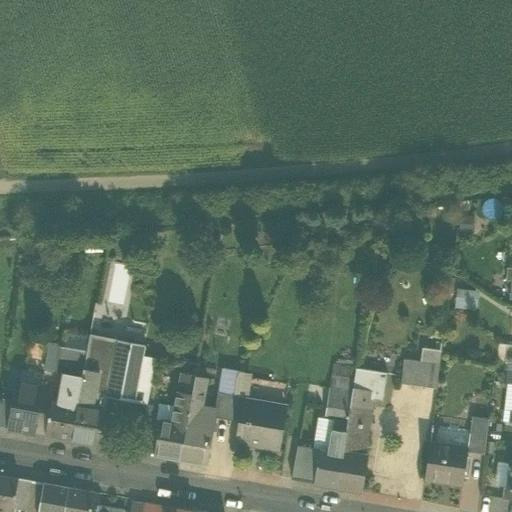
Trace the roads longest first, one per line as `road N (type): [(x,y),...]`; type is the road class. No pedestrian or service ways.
road 1 (unclassified): [(0,184),(179,180),(511,147)]
road 2 (residential): [(331,511),(0,449)]
